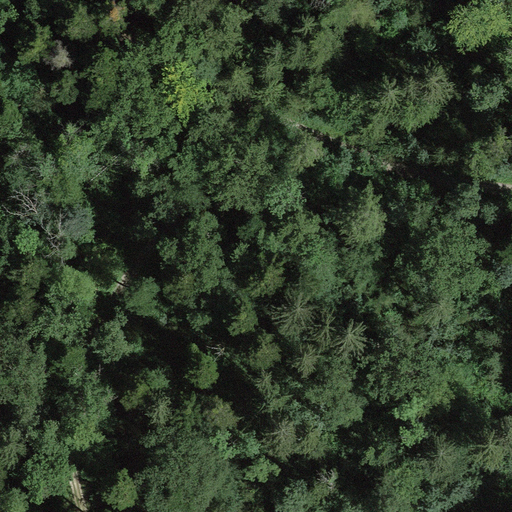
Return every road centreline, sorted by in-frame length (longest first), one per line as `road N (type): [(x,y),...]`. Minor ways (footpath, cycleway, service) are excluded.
road 1 (track): [(46,0),(270,116),(407,175),(511,188)]
road 2 (track): [(270,116),(93,327),(70,391),(82,511)]
